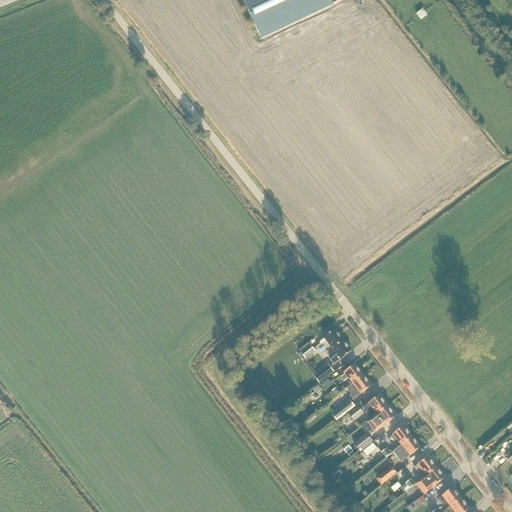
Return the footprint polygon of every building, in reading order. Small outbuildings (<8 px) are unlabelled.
[(242,0),(257,32),(325,0),(242,0)] [(332,349),(343,341),(334,330),(321,341),(326,347),(328,345),(332,349)] [(340,360),(351,351),(343,341),(332,349),(336,355),(329,360),(333,365),(340,360)] [(315,352),(310,345),(300,353),(305,360),(315,352)] [(316,362),(321,358),(317,352),(311,357),(316,362)] [(321,358),(316,362),(320,367),(325,363),(321,358)] [(328,365),(313,376),(319,384),(333,372),(328,365)] [(344,373),(345,375),(340,378),(343,382),(348,378),(352,384),(363,375),(354,365),(344,373)] [(353,401),(371,386),(363,375),(352,384),(346,389),(350,395),(349,396),(353,401)] [(341,392),(337,387),(332,392),(336,397),(341,392)] [(370,420),(387,406),(379,395),(362,408),(365,412),(364,413),(370,420)] [(349,400),(339,408),(344,415),(345,414),(353,408),(354,407),(349,400)] [(385,425),(396,417),(387,406),(370,420),(366,423),(374,433),(385,425)] [(364,414),(357,407),(348,414),(354,422),(364,414)] [(401,445),(412,437),(404,427),(390,437),(394,442),(397,440),(401,445)] [(373,443),(366,434),(353,444),(360,452),(373,443)] [(395,451),(393,453),(401,463),(420,448),(412,437),(401,445),(402,446),(395,451)] [(385,458),(390,454),(386,449),(381,454),(377,449),(367,457),(374,467),(385,458)] [(306,459),(311,466),(315,463),(310,455),(306,459)] [(425,477),(436,468),(428,457),(414,468),(418,473),(421,471),(425,477)] [(396,474),(390,467),(380,476),(385,483),(396,474)] [(433,487),(434,487),(445,478),(436,468),(425,477),(415,485),(423,495),(433,487)] [(410,489),(415,485),(411,480),(406,484),(410,489)] [(394,492),(402,487),(399,482),(391,487),(394,492)] [(452,488),(438,500),(442,505),(446,502),(450,507),(461,499),(452,488)] [(414,503),(418,507),(425,501),(422,497),(414,503)] [(453,511),(465,511),(469,509),(461,499),(450,507),(453,511)]
